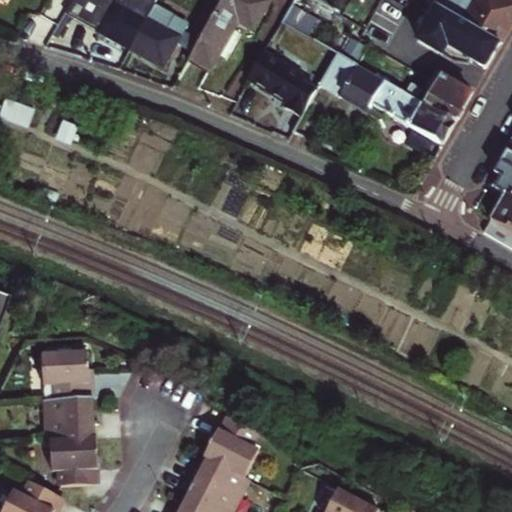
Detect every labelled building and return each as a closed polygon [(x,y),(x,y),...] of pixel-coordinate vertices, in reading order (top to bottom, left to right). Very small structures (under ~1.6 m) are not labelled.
[(141,0),(75,0),(68,13),(130,51),(155,8),(141,0)] [(218,57),(221,58),(251,6),(265,14),(271,4),(264,0),(224,0),(204,36),(197,46),(190,58),(210,70),(218,57)] [(511,0),(425,0),(437,7),(499,42),(500,43),(511,22),(511,0)] [(251,6),(221,58),(228,62),(251,22),(258,26),(265,14),(251,6)] [(485,66),(499,42),(437,7),(418,40),(442,54),(447,44),(485,66)] [(204,36),(155,8),(130,51),(162,71),(181,37),(197,46),(204,36)] [(303,79),(261,55),(246,82),(286,105),(283,110),(301,120),(316,93),(301,85),(303,79)] [(336,58),(319,87),(356,108),(360,100),(370,106),(440,146),(453,123),(424,107),(415,102),(403,96),(383,84),(365,74),(355,68),(336,58)] [(470,94),(436,76),(434,80),(427,91),(431,94),(424,107),(453,123),(470,94)] [(409,85),(403,96),(415,102),(421,91),(409,85)] [(511,156),(505,153),(499,163),(511,170),(511,156)] [(494,189),(504,196),(511,200),(511,170),(499,163),(493,174),(500,178),(494,189)] [(493,174),(486,185),(494,189),(500,178),(493,174)] [(482,232),(511,249),(511,200),(504,196),(482,232)] [(0,321),(2,315),(9,298),(0,294),(0,321)] [(81,386),(80,372),(79,355),(36,358),(38,389),(48,388),(49,403),(78,402),(78,386),(81,386)] [(85,372),(80,372),(81,386),(78,386),(78,402),(85,401),(86,401),(85,386),(85,372)] [(40,445),(46,445),(88,443),(86,422),(85,401),(78,402),(49,403),(38,403),(40,445)] [(204,460),(206,462),(245,482),(259,454),(249,448),(255,436),(228,422),(221,433),(219,432),(212,445),(204,460)] [(88,443),(46,445),(47,476),(55,476),(56,491),(89,489),(88,475),(91,474),(91,464),(89,443),(88,443)] [(245,482),(206,462),(197,480),(188,497),(216,511),(234,511),(249,484),(245,482)] [(0,511),(52,511),(53,511),(50,511),(57,499),(27,484),(21,496),(11,491),(0,511)] [(376,511),(339,493),(335,499),(328,511),(376,511)] [(179,511),(216,511),(188,497),(179,511)] [(53,511),(52,511),(57,511),(63,502),(57,499),(50,511),(53,511)]
